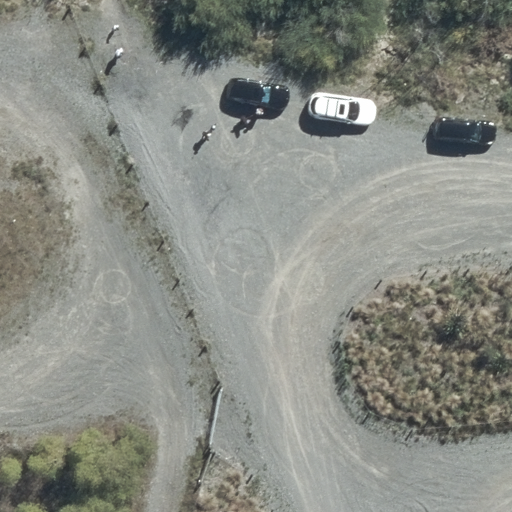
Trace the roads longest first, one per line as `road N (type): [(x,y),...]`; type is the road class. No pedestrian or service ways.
road 1 (unclassified): [(424,506),(322,476),(258,412),(244,325),(281,235),(349,195),(511,191)]
road 2 (track): [(0,91),(28,109),(65,175),(76,215),(60,291),(39,321),(0,352)]
